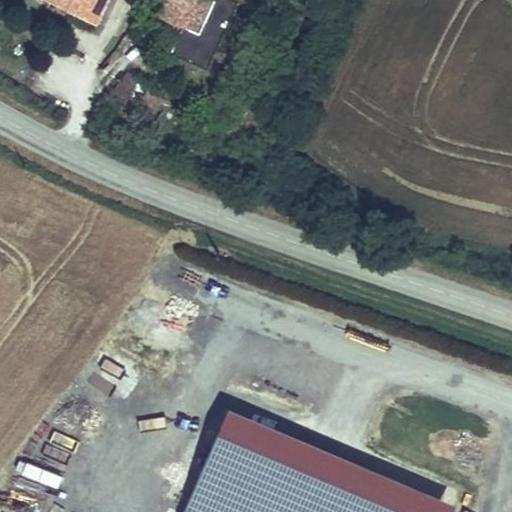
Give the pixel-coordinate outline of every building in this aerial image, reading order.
[(41,0),(100,32),(116,0),(41,0)] [(165,0),(158,15),(201,36),(217,0),(165,0)] [(178,108),(129,73),(109,100),(161,136),(178,108)] [(233,415),(188,511),(460,511),(461,510),(233,415)] [(61,488),(64,475),(19,464),(16,477),(61,488)]
